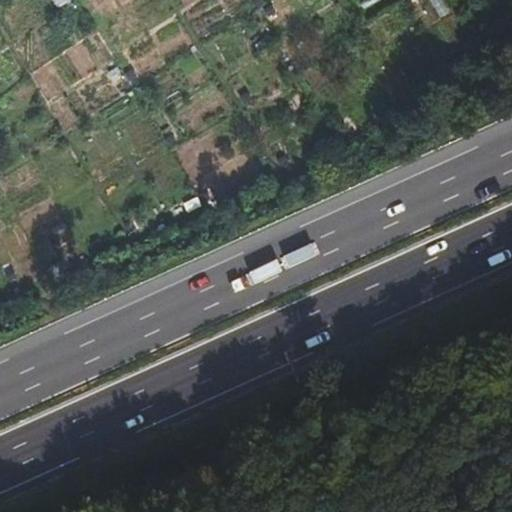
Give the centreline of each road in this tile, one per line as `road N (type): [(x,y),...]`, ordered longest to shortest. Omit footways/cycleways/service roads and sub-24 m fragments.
road 1 (motorway): [(511,164),(0,396)]
road 2 (motorway): [(0,464),(511,234)]
road 3 (track): [(91,511),(511,330)]
